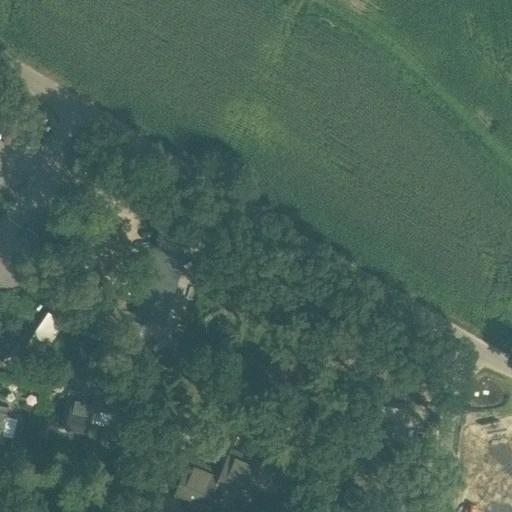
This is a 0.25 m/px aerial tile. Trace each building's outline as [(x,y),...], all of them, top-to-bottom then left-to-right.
[(62,224),(47,240),(61,252),(72,239),(67,234),(70,231),(62,224)] [(191,303),(195,292),(198,279),(187,276),(183,288),(180,299),(177,310),(188,314),(191,303)] [(153,332),(157,314),(147,311),(137,309),(132,327),(142,330),(153,332)] [(49,344),(57,333),(58,331),(64,322),(48,312),(40,324),(31,337),(23,350),(28,354),(25,359),(35,366),(42,355),(49,344)] [(153,368),(172,374),(187,319),(167,314),(153,368)] [(144,367),(147,357),(136,354),(125,352),(123,362),(134,365),(144,367)] [(93,406),(99,376),(68,370),(59,419),(64,420),(62,428),(86,433),(91,405),(93,406)] [(100,371),(99,376),(93,406),(122,411),(128,377),(100,371)] [(1,396),(24,401),(27,389),(4,384),(1,396)] [(187,412),(192,396),(181,393),(171,390),(168,400),(166,406),(177,409),(187,412)] [(44,434),(46,426),(38,423),(35,431),(44,434)] [(334,453),(335,435),(324,434),(314,434),(312,451),(323,452),(334,453)] [(43,446),(45,438),(37,436),(35,443),(43,446)] [(487,443),(475,447),(483,477),(500,473),(501,475),(502,474),(502,472),(509,470),(509,472),(511,472),(510,470),(511,469),(511,436),(502,439),(501,437),(500,438),(501,440),(489,443),(488,441),(487,441),(487,443)] [(20,456),(23,444),(12,441),(9,453),(20,456)] [(263,463),(252,458),(232,449),(222,472),(218,484),(248,497),(263,463)] [(209,506),(218,484),(222,472),(189,457),(174,491),(209,506)] [(142,479),(146,465),(136,461),(131,476),(142,479)] [(321,493),(322,481),(310,480),(308,492),(321,493)]
